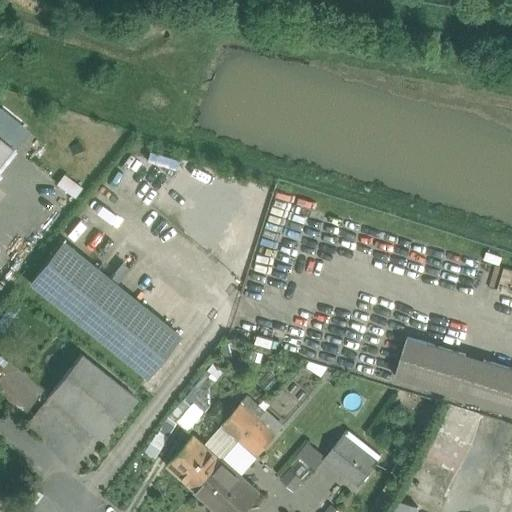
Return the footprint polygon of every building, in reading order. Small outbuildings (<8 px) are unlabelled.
[(0,137),(0,163),(12,148),(0,137)] [(179,336),(62,242),(30,282),(147,377),(179,336)] [(511,367),(408,336),(395,375),(511,410),(511,367)] [(136,399),(81,354),(49,395),(104,439),(136,399)] [(247,396),(222,425),(239,441),(265,412),(247,396)] [(193,403),(177,421),(189,431),(205,414),(193,403)] [(265,412),(239,441),(247,448),(257,457),(276,435),(269,428),(275,421),(265,412)] [(222,425),(205,444),(194,435),(167,465),(195,490),(239,441),(222,425)] [(241,511),(259,493),(230,467),(247,448),(239,441),(195,490),(219,511),(241,511)] [(371,469),(338,443),(326,458),(359,484),(371,469)] [(301,458),(285,475),(295,485),(312,468),(301,458)] [(390,511),(417,511),(420,504),(396,496),(390,511)]
